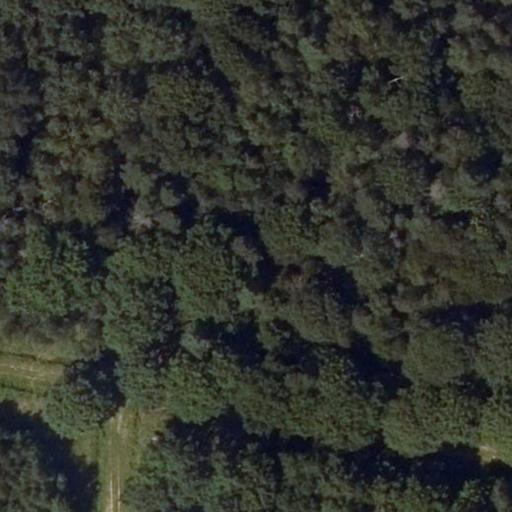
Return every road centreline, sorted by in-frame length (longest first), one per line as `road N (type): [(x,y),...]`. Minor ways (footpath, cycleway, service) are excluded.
road 1 (track): [(0,365),(511,448)]
road 2 (track): [(122,386),(120,511)]
